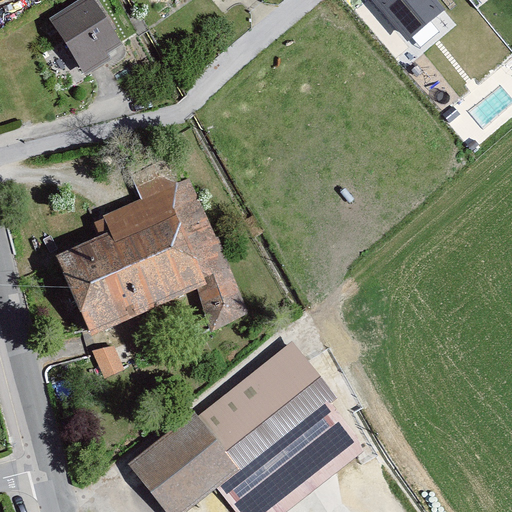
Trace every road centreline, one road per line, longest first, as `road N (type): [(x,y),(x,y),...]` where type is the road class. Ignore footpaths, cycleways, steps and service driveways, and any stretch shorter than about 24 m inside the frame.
road 1 (track): [(91,494),(288,335),(401,342)]
road 2 (residential): [(0,152),(177,114),(302,0)]
road 3 (tertiary): [(50,462),(0,271)]
